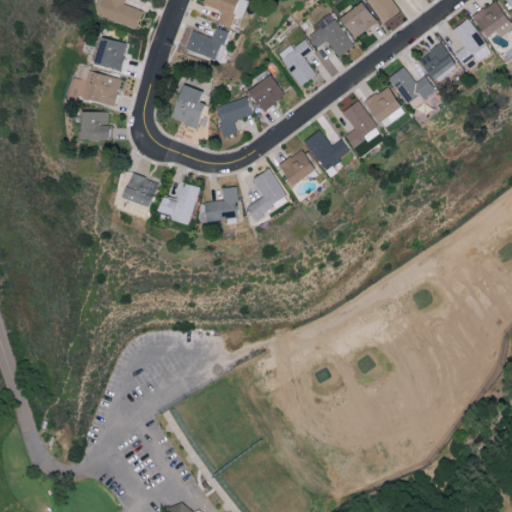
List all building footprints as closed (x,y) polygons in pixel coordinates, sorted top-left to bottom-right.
[(143,10),(123,3),(123,0),(103,0),(98,14),(136,28),(143,10)] [(203,0),(203,3),(221,10),(217,22),(231,27),(236,14),(243,17),(249,0),(203,0)] [(367,0),(384,22),(400,10),(393,0),(367,0)] [(499,35),(511,28),(496,0),(495,0),(471,14),(484,37),(496,30),(499,35)] [(339,16),(353,38),(377,23),(362,1),(339,16)] [(316,47),(327,39),(337,55),(352,46),(332,13),(317,22),(320,27),(308,34),(316,47)] [(451,28),(463,46),(454,51),(462,64),(474,57),(476,60),(490,52),(469,17),(451,28)] [(230,31),(215,26),(211,36),(191,30),(185,48),(221,60),(230,31)] [(127,43),(101,35),(93,62),(119,70),(127,43)] [(277,53),(301,84),(316,72),(303,57),(313,49),(304,38),(293,46),(290,43),(277,53)] [(418,59),(434,81),(456,65),(440,43),(418,59)] [(435,89),(423,75),(415,81),(402,65),(387,77),(412,108),(435,89)] [(120,79),(89,69),(81,96),(112,105),(120,79)] [(249,87),(261,109),(285,97),(273,74),(249,87)] [(81,93),(85,80),(74,77),(71,90),(81,93)] [(170,118),(197,127),(205,103),(198,101),(202,90),(182,83),(170,118)] [(382,127),(404,112),(386,85),(364,100),(382,127)] [(252,114),(246,96),(214,106),(224,136),(237,132),(234,120),(252,114)] [(354,127),(345,134),(355,148),(380,130),(357,100),(342,111),(354,127)] [(107,110),(80,111),(80,139),(113,138),(112,125),(108,125),(107,110)] [(340,138),(331,145),(319,129),(303,140),(325,170),(350,151),(340,138)] [(314,171),(302,149),(278,162),(290,184),(314,171)] [(246,206),(254,218),(287,197),(269,167),(252,178),(263,195),(246,206)] [(150,205),(156,180),(129,173),(123,199),(150,205)] [(188,224),(199,187),(181,181),(175,200),(161,195),(157,210),(171,215),(170,218),(188,224)] [(223,199),(204,201),(206,220),(238,217),(236,186),(222,187),(223,199)] [(191,511),(183,502),(170,511),(207,511),(206,511),(199,511),(191,511)]
